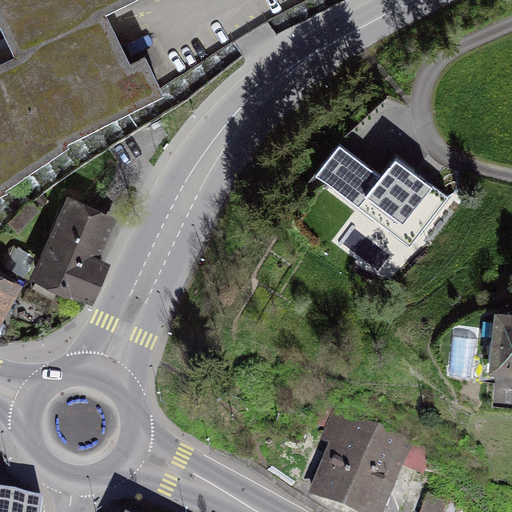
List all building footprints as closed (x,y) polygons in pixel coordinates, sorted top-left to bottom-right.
[(0,0),(0,16),(17,51),(104,8),(120,0),(0,0)] [(131,62),(104,8),(17,51),(18,52),(0,61),(0,185),(3,183),(2,181),(65,139),(63,135),(97,118),(97,119),(145,95),(144,94),(155,89),(155,90),(160,88),(144,56),(131,62)] [(453,200),(396,155),(353,211),(414,255),(453,200)] [(108,219),(72,204),(41,272),(91,294),(103,265),(90,259),(108,219)] [(0,301),(13,278),(0,270),(0,301)] [(511,317),(500,316),(498,341),(490,340),(488,360),(495,361),(495,364),(511,365),(511,317)] [(496,321),(483,320),(481,336),(495,337),(496,321)] [(352,416),(319,495),(359,511),(373,511),(404,438),(352,416)] [(441,511),(453,479),(428,470),(413,511),(441,511)] [(475,497),(456,490),(452,502),(470,509),(475,497)] [(19,500),(0,497),(0,511),(39,511),(41,503),(19,500)]
